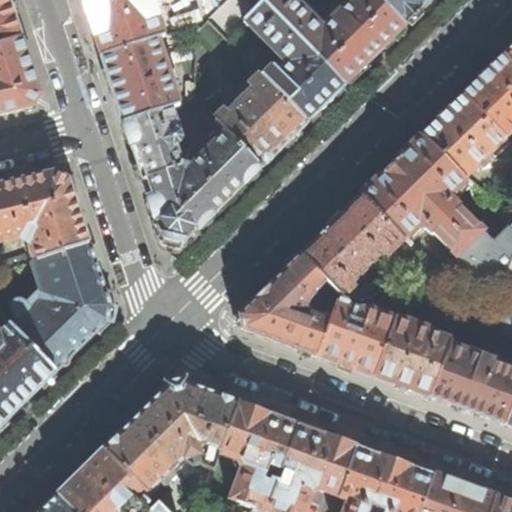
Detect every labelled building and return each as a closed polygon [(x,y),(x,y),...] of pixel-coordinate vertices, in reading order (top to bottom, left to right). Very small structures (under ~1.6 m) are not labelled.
[(9,0),(0,0),(0,44),(22,38),(9,0)] [(82,0),(83,3),(101,58),(158,39),(164,37),(152,0),(82,0)] [(264,0),(262,2),(344,86),(376,55),(405,26),(379,0),(343,0),(346,3),(322,27),(295,0),(264,0)] [(379,0),(405,26),(430,0),(379,0)] [(261,76),(307,123),(325,105),(344,86),(262,2),(243,21),(285,64),(278,70),(275,66),(271,67),(261,76)] [(32,69),(22,38),(0,44),(0,114),(32,107),(40,93),(32,69)] [(158,39),(101,58),(111,88),(123,124),(171,108),(179,105),(158,39)] [(511,47),(503,56),(511,64),(511,47)] [(483,75),(462,96),(505,139),(511,131),(511,64),(503,56),(483,75)] [(225,132),(261,168),(284,145),(307,123),(261,76),(249,88),(253,92),(229,115),(226,111),(214,122),(225,132)] [(443,114),(421,136),(464,179),(505,139),(462,96),(443,114)] [(132,153),(141,180),(182,165),(175,146),(179,145),(181,142),(181,138),(171,108),(123,124),(132,153)] [(162,247),(177,251),(218,210),(261,168),(225,132),(191,166),(182,165),(141,180),(162,247)] [(455,256),(481,232),(459,210),(461,209),(453,201),(469,185),(464,179),(421,136),(390,167),(360,196),(403,239),(407,243),(423,228),(431,235),(433,234),(455,256)] [(14,183),(0,185),(0,241),(18,237),(33,245),(37,261),(89,244),(69,180),(55,173),(14,183)] [(330,226),(301,255),(329,283),(342,296),(351,287),(351,282),(380,255),(383,256),(389,253),(403,239),(360,196),(330,226)] [(465,301),(472,280),(506,276),(511,260),(511,229),(510,227),(493,244),(481,232),(455,256),(459,260),(440,277),(465,301)] [(9,325),(55,371),(85,342),(105,322),(110,306),(89,244),(37,261),(32,262),(42,293),(41,301),(30,312),(24,305),(21,303),(18,303),(15,304),(13,306),(13,309),(14,312),(17,315),(8,323),(9,325)] [(243,330),(317,356),(331,319),(306,310),(308,303),(313,295),(329,283),(301,255),(267,287),(239,314),(243,330)] [(499,332),(511,336),(511,260),(506,276),(499,332)] [(345,367),(373,377),(395,319),(365,308),(357,310),(337,303),(331,319),(317,356),(345,367)] [(431,335),(433,330),(396,318),(395,319),(373,377),(400,387),(430,398),(449,345),(450,342),(431,335)] [(0,425),(23,402),(55,371),(9,325),(1,332),(0,331),(0,425)] [(467,412),(506,426),(511,408),(511,368),(449,345),(430,398),(467,412)] [(216,462),(219,454),(238,403),(207,392),(189,385),(182,383),(169,387),(138,417),(103,450),(146,494),(185,459),(199,455),(216,462)] [(267,413),(238,403),(219,454),(237,460),(241,468),(230,500),(262,511),(264,511),(297,424),(267,413)] [(327,435),(297,424),(264,511),(305,511),(311,495),(319,491),(338,498),(357,446),(327,435)] [(421,511),(435,474),(394,459),(357,446),(338,498),(347,501),(343,511),(421,511)] [(165,511),(157,504),(149,511),(139,502),(146,494),(103,450),(78,475),(57,495),(73,511),(165,511)] [(463,484),(435,474),(421,511),(490,511),(496,496),(463,484)] [(39,511),(73,511),(57,495),(39,511)] [(511,511),(511,502),(496,496),(490,511),(511,511)]
